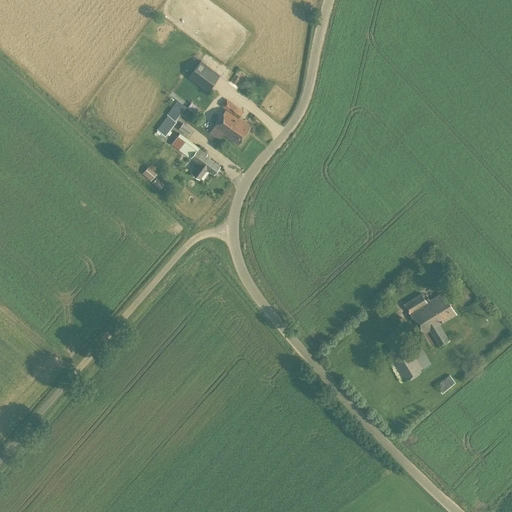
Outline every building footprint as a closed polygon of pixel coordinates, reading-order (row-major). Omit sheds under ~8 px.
[(188,77),(207,92),(220,75),(200,60),(188,77)] [(226,109),(213,127),(208,133),(218,140),(222,134),(237,144),(251,126),(238,117),(243,111),(226,99),(222,106),(226,109)] [(167,115),(157,129),(165,135),(176,121),(174,120),(183,108),(176,102),(167,114),(167,115)] [(183,122),(179,128),(188,135),(192,129),(183,122)] [(208,156),(198,148),(199,147),(179,132),(171,144),(190,158),(191,157),(199,164),(192,173),(199,179),(206,169),(213,174),(220,166),(207,157),(208,156)] [(148,166),(142,173),(150,180),(156,173),(148,166)] [(162,184),(156,178),(151,183),(157,189),(162,184)] [(442,292),(429,300),(427,297),(425,299),(421,293),(403,303),(409,312),(423,334),(429,330),(439,346),(449,339),(439,323),(456,313),(442,292)] [(421,347),(413,351),(408,342),(387,354),(403,380),(423,368),(431,364),(421,347)] [(449,374),(436,385),(442,393),(455,381),(449,374)]
